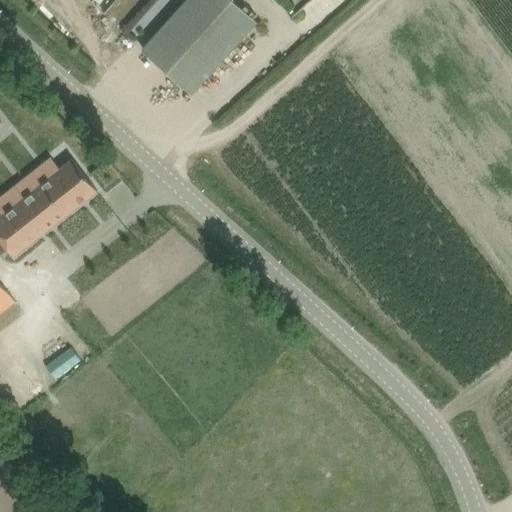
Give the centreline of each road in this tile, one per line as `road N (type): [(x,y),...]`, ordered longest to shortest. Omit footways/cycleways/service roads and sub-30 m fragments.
road 1 (tertiary): [(482,511),(445,428),(412,392),(0,23)]
road 2 (unknown): [(178,183),(387,0)]
